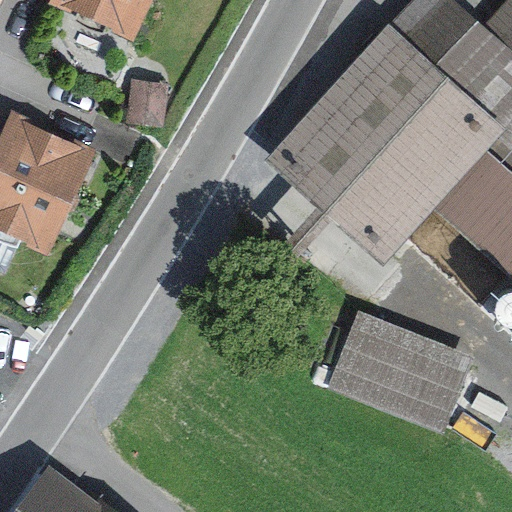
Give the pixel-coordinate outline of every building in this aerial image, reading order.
[(140,0),(53,0),(125,33),(140,0)] [(441,0),(420,0),(275,155),(384,257),(431,207),(482,152),(511,124),(511,6),(482,38),(441,0)] [(169,87),(131,82),(125,126),(163,131),(169,87)] [(0,232),(41,250),(82,154),(4,120),(0,129),(0,232)] [(511,179),(482,152),(431,207),(511,281),(511,179)] [(468,367),(350,327),(329,388),(447,428),(468,367)] [(96,511),(56,482),(33,511),(96,511)]
